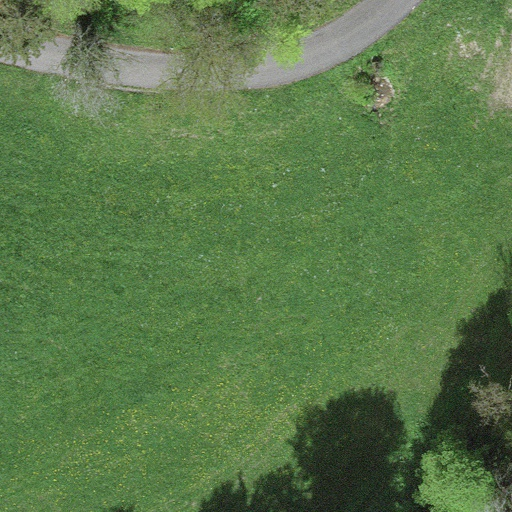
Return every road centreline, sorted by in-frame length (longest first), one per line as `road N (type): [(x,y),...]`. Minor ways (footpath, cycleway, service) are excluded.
road 1 (unclassified): [(0,36),(122,62),(254,64),(299,54),(393,0)]
road 2 (track): [(511,293),(389,511)]
